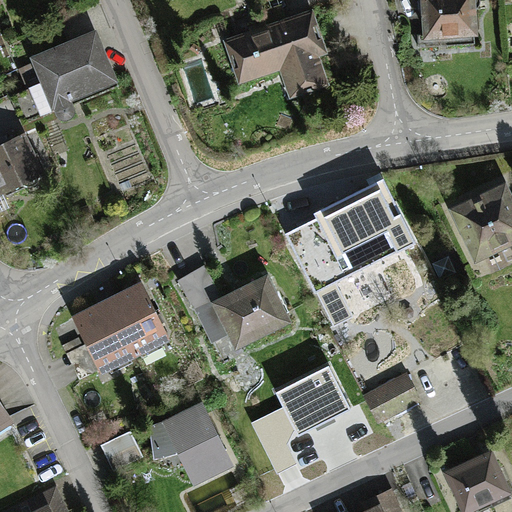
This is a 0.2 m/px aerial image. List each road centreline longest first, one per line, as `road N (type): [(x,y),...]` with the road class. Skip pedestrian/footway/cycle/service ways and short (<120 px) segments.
road 1 (residential): [(511,403),(278,511)]
road 2 (residential): [(102,511),(7,312)]
road 3 (unclassified): [(197,202),(7,312)]
road 4 (unclassified): [(406,141),(197,202)]
road 5 (residential): [(197,202),(116,0)]
road 6 (residential): [(406,141),(365,0)]
